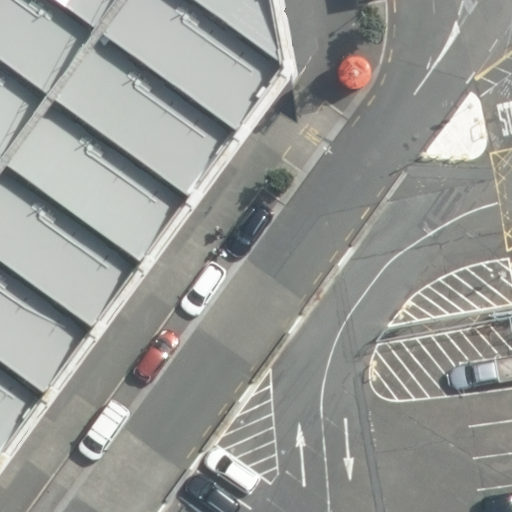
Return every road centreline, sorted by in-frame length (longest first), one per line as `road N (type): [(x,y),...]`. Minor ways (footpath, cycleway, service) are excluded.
road 1 (residential): [(358,171),(111,511)]
road 2 (unclassified): [(469,0),(358,171)]
